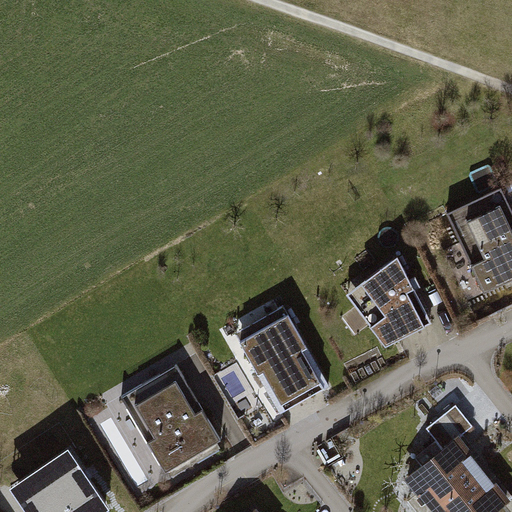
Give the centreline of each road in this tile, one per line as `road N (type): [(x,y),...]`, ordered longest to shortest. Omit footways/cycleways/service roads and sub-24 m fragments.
road 1 (track): [(258,0),(511,88)]
road 2 (residential): [(287,442),(460,350)]
road 3 (residential): [(175,511),(287,442)]
